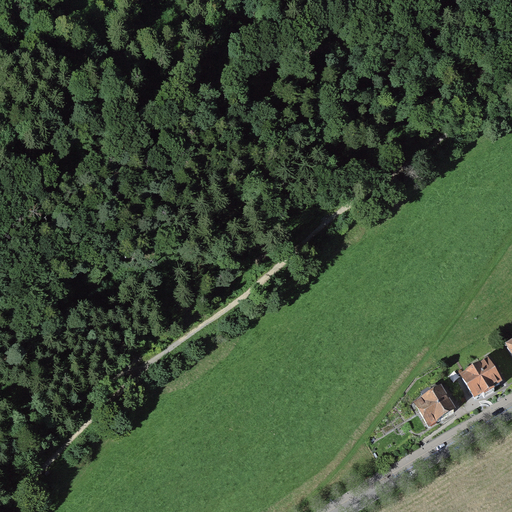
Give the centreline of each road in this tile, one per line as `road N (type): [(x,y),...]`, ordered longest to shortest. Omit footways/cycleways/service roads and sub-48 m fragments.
road 1 (track): [(0,509),(138,370),(511,83)]
road 2 (tertiary): [(511,410),(342,511)]
